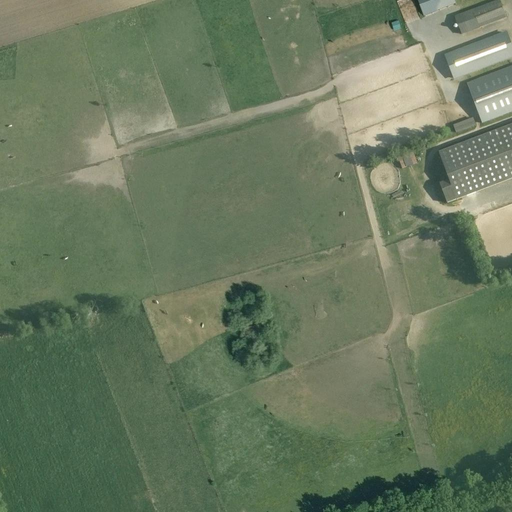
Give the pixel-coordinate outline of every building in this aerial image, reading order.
[(453,5),(452,0),(418,0),(422,16),(435,14),(434,10),(453,5)] [(507,18),(500,0),(455,17),(462,35),(507,18)] [(511,45),(507,34),(445,57),(453,79),(511,56),(511,45)] [(511,66),(467,84),(482,125),(511,113),(511,66)] [(473,119),(453,126),(456,133),(476,126),(473,119)] [(439,184),(447,204),(511,179),(511,125),(439,153),(449,180),(439,184)]
